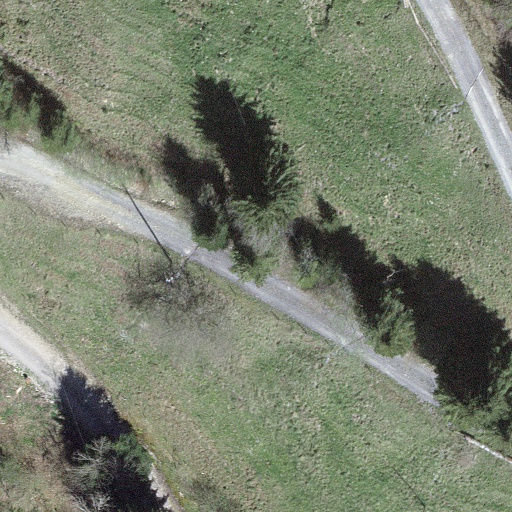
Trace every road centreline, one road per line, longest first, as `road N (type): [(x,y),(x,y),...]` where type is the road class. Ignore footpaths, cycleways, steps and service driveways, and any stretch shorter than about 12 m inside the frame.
road 1 (track): [(0,168),(187,240),(511,433)]
road 2 (track): [(157,511),(96,411),(0,317)]
road 3 (track): [(511,164),(433,0)]
